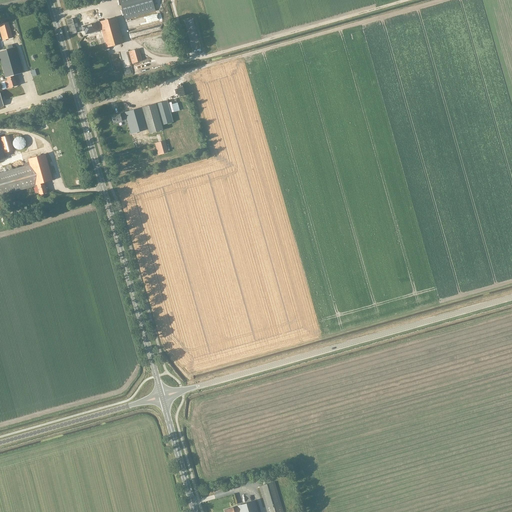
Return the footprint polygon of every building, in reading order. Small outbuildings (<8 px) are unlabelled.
[(119,0),(125,19),(155,11),(152,0),(119,0)] [(116,17),(99,22),(101,28),(106,48),(123,43),(116,17)] [(95,23),(82,27),(84,31),(85,30),(86,34),(90,33),(90,34),(95,33),(94,31),(97,31),(97,29),(101,28),(99,22),(99,20),(94,21),(95,23)] [(13,37),(11,32),(8,22),(0,24),(0,31),(0,32),(2,40),(13,37)] [(4,81),(6,88),(16,86),(14,77),(13,78),(12,75),(22,73),(15,47),(0,51),(0,59),(5,77),(6,77),(7,79),(7,80),(4,81)] [(132,63),(142,61),(139,49),(128,52),(132,63)] [(161,125),(173,122),(167,101),(155,104),(161,125)] [(163,129),(161,125),(155,104),(142,108),(125,112),(125,114),(120,115),(120,114),(111,117),(113,123),(122,120),(126,118),(131,134),(148,129),(149,133),(163,129)] [(0,143),(3,153),(13,150),(9,135),(0,137),(0,143)] [(25,141),(23,139),(21,138),(19,137),(17,138),(15,139),(13,143),(13,145),(14,147),(16,149),(19,149),(21,149),(23,148),(25,146),(25,143),(25,141)] [(158,155),(168,152),(165,140),(155,143),(158,155)] [(37,185),(37,187),(39,195),(47,193),(44,185),(43,185),(42,183),(52,180),(45,154),(28,159),(29,162),(25,163),(26,166),(0,172),(0,195),(35,186),(37,185)] [(259,486),(266,511),(283,511),(274,482),(259,486)] [(239,511),(257,511),(255,501),(238,506),(238,507),(233,509),(233,507),(224,510),(224,511),(237,511),(239,511)]
